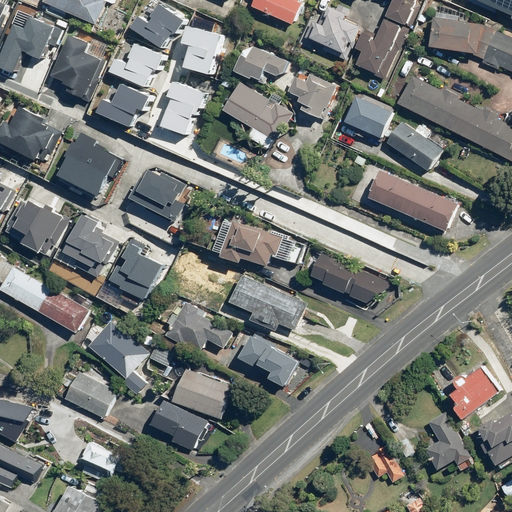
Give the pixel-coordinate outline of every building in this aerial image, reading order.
[(48,0),(45,7),(98,28),(107,5),(103,3),(103,0),(48,0)] [(304,3),(305,0),(257,0),(253,10),(296,27),(303,10),(299,8),(301,2),(304,3)] [(407,27),(417,0),(395,0),(388,20),(407,27)] [(511,0),(481,0),(511,13),(511,0)] [(1,27),(9,6),(0,2),(0,51),(0,52),(8,30),(1,27)] [(330,15),(326,13),(312,42),(345,58),(351,46),(354,47),(363,30),(348,23),(353,11),(341,6),(337,14),(332,11),(330,15)] [(511,38),(483,27),(459,24),(460,18),(440,16),(439,23),(435,22),(432,52),(479,59),(485,63),(484,65),(500,72),(501,70),(511,74),(511,38)] [(400,34),(402,29),(382,23),(378,35),(364,30),(357,52),(364,55),(358,71),(387,81),(400,52),(402,52),(408,37),(400,34)] [(88,103),(104,63),(87,56),(91,46),(71,38),(61,64),(59,63),(53,78),(65,83),(64,86),(71,89),(69,95),(88,103)] [(291,62),(249,44),(236,75),(254,83),(254,81),(264,85),(269,74),(284,81),(291,62)] [(20,53),(11,49),(3,69),(12,72),(20,53)] [(179,123),(197,78),(169,67),(160,87),(151,84),(155,73),(141,67),(136,79),(135,79),(126,101),(179,123)] [(446,92),(415,77),(401,105),(511,162),(511,127),(500,121),(502,119),(485,110),(484,113),(458,99),(460,97),(447,90),(446,92)] [(329,113),(338,89),(311,79),(309,85),(292,79),(285,98),(293,100),(294,97),(302,99),(299,107),(304,109),(302,115),(323,122),(327,112),(329,113)] [(296,116),(241,84),(224,115),(255,133),(251,141),(269,151),(273,143),(278,146),(296,116)] [(357,94),(344,125),(384,142),(397,111),(357,94)] [(8,120),(0,136),(0,145),(38,165),(44,153),(48,154),(57,136),(44,129),(48,121),(22,108),(13,123),(8,120)] [(416,131),(405,122),(390,143),(430,172),(445,151),(429,139),(434,133),(421,124),(416,131)] [(62,177),(64,178),(102,199),(112,179),(115,181),(124,165),(97,151),(102,142),(86,134),(81,143),(77,141),(68,159),(71,160),(62,177)] [(459,204),(382,171),(370,200),(447,233),(459,204)] [(143,178),(131,200),(177,224),(187,206),(178,202),(182,194),(184,195),(189,185),(165,173),(163,178),(151,172),(146,180),(143,178)] [(0,216),(1,218),(5,210),(9,212),(20,192),(0,181),(0,216)] [(45,208),(28,199),(16,222),(13,221),(5,237),(32,251),(38,254),(41,248),(45,250),(48,245),(56,249),(66,230),(40,217),(45,208)] [(102,222),(84,213),(72,236),(70,235),(61,251),(95,268),(98,262),(102,264),(104,259),(112,263),(122,244),(97,231),(102,222)] [(305,245),(233,220),(220,257),(241,264),(242,261),(248,263),(246,268),(259,273),(262,265),(270,268),(274,256),(299,265),(305,245)] [(149,252),(131,243),(119,266),(117,265),(108,281),(135,295),(142,298),(145,292),(149,294),(151,289),(159,293),(169,274),(144,261),(149,252)] [(397,285),(321,255),(311,278),(316,280),(314,285),(324,289),(325,287),(369,304),(397,285)] [(13,265),(0,287),(0,289),(77,335),(91,311),(13,265)] [(307,304),(244,276),(231,305),(254,315),(251,324),(277,336),(282,325),(295,331),(307,304)] [(206,314),(189,302),(179,318),(174,315),(168,325),(173,328),(167,337),(182,347),(186,342),(201,352),(208,341),(223,350),(234,333),(230,330),(227,334),(217,327),(219,325),(205,316),(206,314)] [(135,371),(151,353),(113,320),(90,347),(122,376),(119,379),(138,395),(149,383),(135,371)] [(299,360),(253,335),(238,360),(259,372),(261,368),(273,375),(269,381),(283,389),(299,360)] [(158,345),(151,359),(168,368),(175,354),(158,345)] [(235,389),(186,369),(172,402),(221,422),(235,389)] [(462,421),(499,394),(481,370),(466,381),(463,377),(454,384),(459,391),(451,397),(459,408),(455,411),(462,421)] [(119,392),(80,373),(67,400),(106,419),(119,392)] [(173,443),(194,453),(200,442),(202,443),(212,424),(164,401),(151,427),(175,439),(173,443)] [(511,459),(511,412),(475,432),(494,469),(511,459)] [(466,448),(447,413),(429,423),(440,443),(426,450),(438,472),(457,462),(458,465),(471,459),(468,454),(466,456),(462,449),(466,448)] [(0,435),(0,476),(10,482),(18,464),(36,472),(43,456),(0,435)] [(127,459),(91,441),(82,459),(88,462),(82,473),(106,485),(114,471),(119,473),(127,459)] [(369,459),(379,478),(394,469),(387,457),(392,454),(387,446),(377,452),(378,454),(369,459)] [(100,511),(103,507),(70,489),(56,511),(100,511)] [(0,511),(7,511),(12,506),(3,501),(1,504),(0,503),(0,511)]
